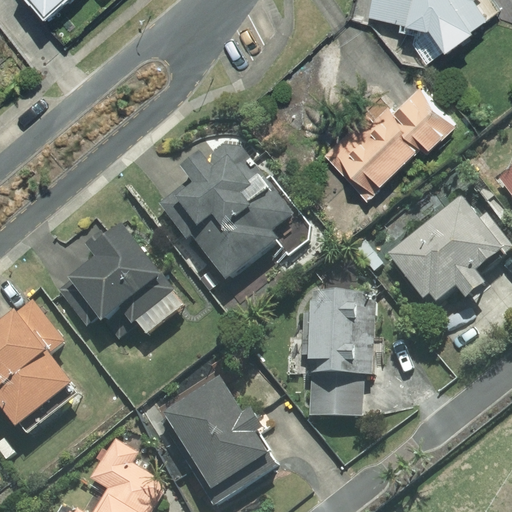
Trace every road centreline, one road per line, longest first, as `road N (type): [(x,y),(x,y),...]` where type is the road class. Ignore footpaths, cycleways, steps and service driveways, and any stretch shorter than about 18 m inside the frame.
road 1 (residential): [(237,0),(173,96),(0,242)]
road 2 (residential): [(0,170),(211,0)]
